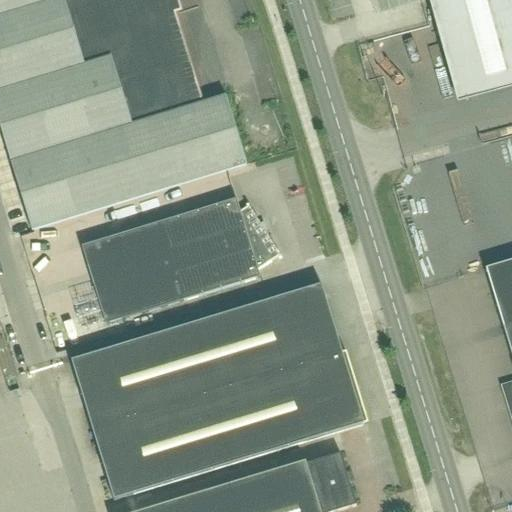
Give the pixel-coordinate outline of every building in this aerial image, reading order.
[(0,0),(0,130),(31,233),(247,167),(226,97),(196,106),(163,0),(0,0)] [(395,85),(406,80),(398,60),(386,65),(395,85)] [(106,327),(182,304),(260,280),(258,272),(278,259),(279,261),(281,259),(248,206),(246,208),(247,209),(240,214),(236,202),(82,249),(106,327)] [(511,263),(485,272),(511,358),(511,384),(502,388),(511,420),(511,263)] [(71,363),(114,503),(368,425),(346,355),(343,356),(322,287),(71,363)] [(342,511),(356,508),(341,456),(306,466),(306,464),(148,511),(342,511)]
